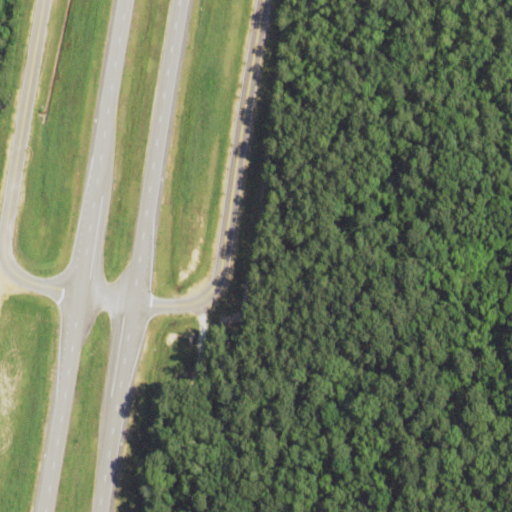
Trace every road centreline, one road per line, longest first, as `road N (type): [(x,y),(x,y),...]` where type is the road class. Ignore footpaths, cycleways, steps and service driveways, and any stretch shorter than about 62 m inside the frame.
road 1 (residential): [(0,223),(8,274),(24,284),(179,309),(209,294),(221,271),(263,0)]
road 2 (primary): [(122,0),(43,511)]
road 3 (primary): [(101,511),(176,0)]
